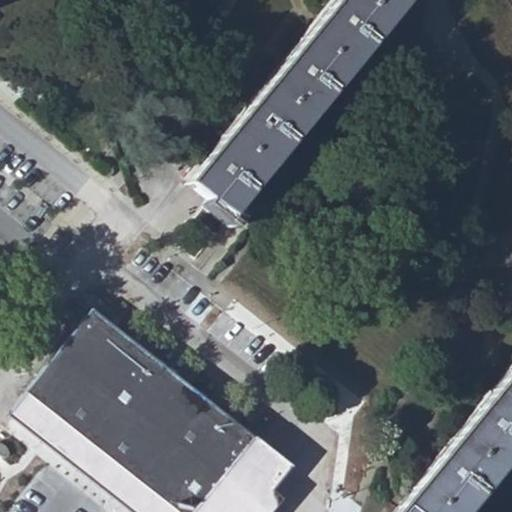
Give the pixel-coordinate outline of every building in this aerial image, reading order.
[(399,0),(325,0),(181,187),(210,209),(229,223),(399,0)] [(229,223),(210,209),(206,215),(225,229),(229,223)] [(234,227),(229,223),(225,229),(230,232),(234,227)] [(21,396),(126,478),(169,511),(193,511),(207,496),(214,486),(216,487),(253,442),(87,311),(21,396)] [(396,511),(465,511),(511,453),(511,368),(402,505),(396,511)] [(227,511),(257,511),(290,470),(253,442),(216,487),(234,501),(226,511),(227,511)] [(169,511),(126,478),(117,487),(149,511),(206,511),(215,502),(207,496),(193,511),(169,511)] [(234,501),(216,487),(214,486),(207,496),(215,502),(226,511),(234,501)]
